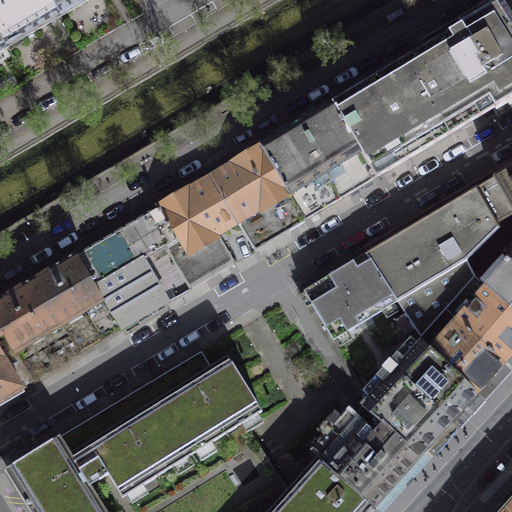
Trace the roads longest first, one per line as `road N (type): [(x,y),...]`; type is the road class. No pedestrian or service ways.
road 1 (residential): [(511,133),(0,438)]
road 2 (residential): [(0,262),(444,0)]
road 3 (residential): [(201,0),(0,117)]
road 4 (residential): [(427,511),(511,416)]
